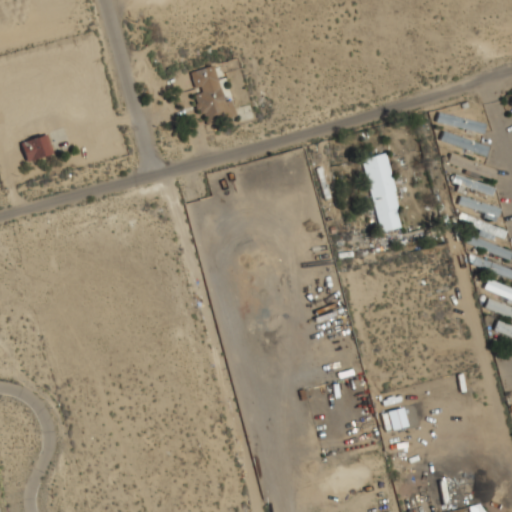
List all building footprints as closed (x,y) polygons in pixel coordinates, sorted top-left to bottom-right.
[(189,72),(194,91),(191,92),(197,113),(202,112),(205,123),(234,115),(230,100),(222,102),(212,65),(189,72)] [(482,133),(435,122),(438,112),(484,123),(482,133)] [(488,146),(485,155),(439,140),(442,131),(488,146)] [(20,143),(26,162),(53,152),(46,133),(20,143)] [(495,170),(492,180),(446,162),(450,152),(495,170)] [(384,154),(362,159),(378,232),(401,226),(384,154)] [(493,187),(490,195),(451,182),(454,173),(493,187)] [(500,208),(497,217),(457,204),(460,195),(500,208)] [(502,238),(505,230),(466,215),(463,223),(502,238)] [(508,260),(463,242),(466,234),(511,252),(508,260)] [(511,277),(511,280),(471,264),(474,256),(511,270),(511,277)] [(511,300),(482,288),(486,278),(511,289),(511,300)] [(511,318),(483,307),(487,298),(511,307),(511,318)] [(511,337),(511,326),(496,320),(492,330),(511,337)]
